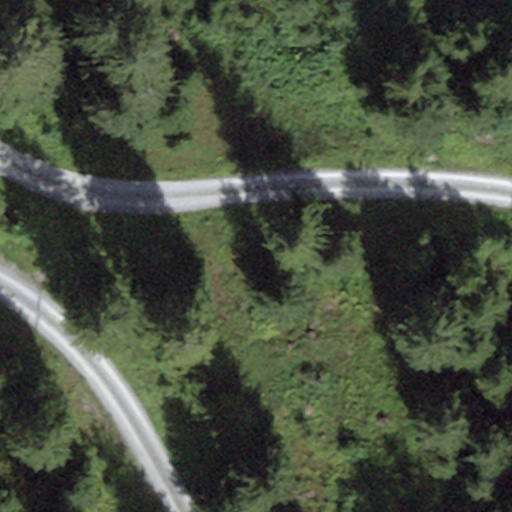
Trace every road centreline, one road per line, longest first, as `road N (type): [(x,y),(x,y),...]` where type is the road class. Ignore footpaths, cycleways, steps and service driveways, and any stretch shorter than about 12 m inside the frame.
road 1 (track): [(511,192),(429,185),(78,194),(0,162)]
road 2 (track): [(0,278),(64,330),(180,511)]
